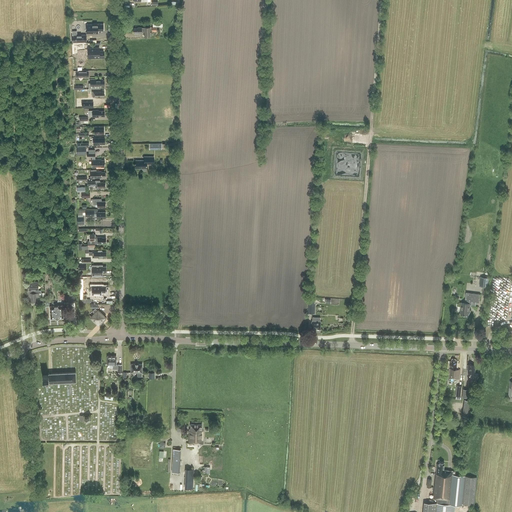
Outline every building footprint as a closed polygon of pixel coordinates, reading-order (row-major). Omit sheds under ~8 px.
[(98,24),(87,24),(87,33),(98,33),(98,31),(103,31),(103,24),(98,24)] [(150,37),(150,27),(144,27),(144,28),(142,28),(142,27),(138,27),(138,28),(134,28),(134,33),(138,33),(138,34),(142,34),(142,32),(144,32),(145,37),(150,37)] [(77,31),(72,31),(72,35),(72,42),(86,42),(86,35),(77,35),(77,31)] [(98,51),(98,48),(90,48),(90,53),(92,53),(92,58),(98,58),(100,58),(100,57),(104,57),(104,52),(102,52),(102,51),(98,51)] [(90,83),(88,83),(88,88),(95,88),(95,86),(98,86),(105,86),(105,80),(103,80),(103,79),(90,79),(90,83)] [(88,99),(88,89),(84,89),(84,86),(76,86),(76,88),(83,89),(83,99),(88,99)] [(95,159),(95,154),(95,150),(89,150),(89,154),(87,154),(87,157),(92,157),(92,159),(92,167),(99,167),(105,167),(105,166),(105,164),(104,160),(101,160),(101,159),(95,159)] [(154,164),(154,157),(144,157),(144,160),(136,160),(136,163),(135,164),(135,168),(142,168),(143,169),(143,170),(144,171),(146,170),(147,168),(147,164),(154,164)] [(101,201),(101,199),(93,199),(93,204),(97,204),(98,207),(105,207),(105,201),(101,201)] [(98,212),(98,210),(79,210),(79,215),(86,215),(86,216),(94,216),(94,215),(97,215),(97,218),(106,218),(105,212),(98,212)] [(95,237),(95,234),(90,235),(90,241),(87,241),(87,245),(82,245),(82,243),(79,243),(79,250),(88,250),(90,250),(90,248),(95,248),(95,243),(98,243),(102,243),(106,243),(106,238),(102,238),(102,237),(95,237)] [(103,265),(92,265),(92,274),(102,274),(102,272),(106,272),(106,267),(103,267),(103,265)] [(488,287),(489,278),(480,277),(479,286),(488,287)] [(37,283),(37,282),(29,282),(29,302),(36,302),(36,303),(39,304),(41,304),(41,302),(45,302),(45,299),(43,299),(41,297),(41,291),(39,291),(39,282),(37,283)] [(92,286),(92,295),(101,295),(101,293),(106,293),(106,287),(101,287),(101,286),(92,286)] [(479,303),(480,294),(466,292),(465,301),(465,303),(462,303),(460,314),(464,314),(464,315),(467,317),(467,318),(471,311),(469,310),(470,305),(476,306),(476,302),(479,303)] [(54,306),(50,306),(51,319),(64,318),(63,311),(66,311),(66,305),(63,305),(57,306),(57,303),(54,304),(54,306)] [(98,311),(95,308),(92,311),(95,314),(91,318),(99,326),(106,318),(98,310),(98,311)] [(320,321),(320,317),(312,317),(312,321),(311,321),(311,329),(321,330),(321,321),(320,321)] [(118,365),(116,365),(116,356),(107,356),(107,365),(107,368),(113,368),(113,369),(118,369),(118,373),(122,373),(122,365),(118,365)] [(456,369),(457,360),(451,360),(451,362),(450,361),(448,378),(459,379),(460,370),(456,369)] [(143,364),(131,364),(131,373),(137,373),(137,377),(141,377),(141,373),(143,373),(143,364)] [(470,378),(478,378),(478,373),(475,373),(475,368),(474,368),(474,365),(468,364),(467,373),(470,373),(470,378)] [(76,382),(76,372),(50,374),(48,374),(48,375),(43,376),(43,382),(49,381),(49,383),(75,382),(76,382)] [(468,419),(470,401),(464,400),(461,419),(468,419)] [(129,417),(129,414),(124,414),(124,423),(135,423),(135,417),(129,417)] [(202,431),(202,428),(202,425),(191,424),(190,430),(189,430),(189,443),(202,444),(203,431),(202,431)] [(180,473),(181,450),(173,449),(172,473),(180,473)] [(444,462),(439,462),(439,464),(437,464),(436,474),(435,474),(433,498),(437,499),(436,503),(428,503),(427,503),(426,503),(424,505),(423,507),(422,511),(453,511),(455,505),(463,506),(463,504),(474,505),(477,477),(455,476),(455,471),(444,470),(444,462)] [(193,469),(186,468),(185,489),(193,489),(193,469)]
